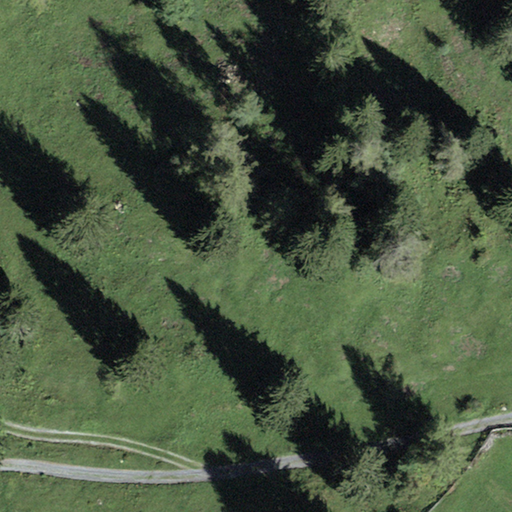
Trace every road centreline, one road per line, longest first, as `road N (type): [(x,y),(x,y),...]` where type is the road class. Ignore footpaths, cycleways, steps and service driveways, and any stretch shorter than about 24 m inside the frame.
road 1 (track): [(0,470),(190,477),(511,417)]
road 2 (track): [(213,473),(128,443),(0,424)]
